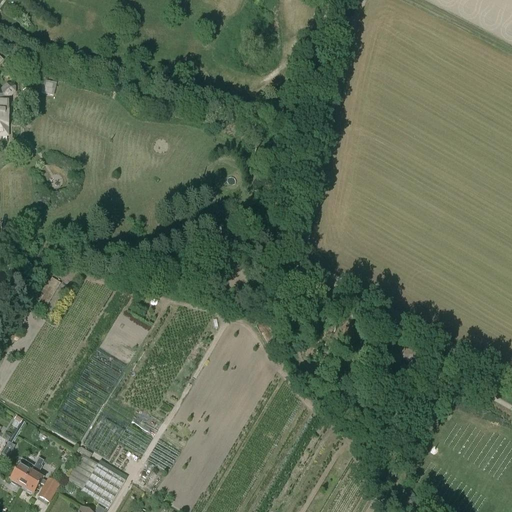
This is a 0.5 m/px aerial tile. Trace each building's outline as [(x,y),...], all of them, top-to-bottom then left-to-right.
[(0,136),(6,136),(6,119),(8,118),(8,113),(6,112),(6,100),(13,93),(13,89),(10,86),(8,87),(1,94),(0,93),(0,136)] [(32,309),(50,320),(69,290),(50,279),(32,309)] [(402,376),(412,382),(419,368),(410,363),(402,376)] [(16,417),(14,421),(20,425),(22,421),(16,417)] [(1,456),(7,460),(15,447),(9,444),(1,456)] [(61,460),(66,463),(70,457),(64,453),(61,460)] [(82,456),(68,481),(84,489),(81,493),(110,509),(126,477),(110,469),(108,471),(82,456)] [(32,471),(21,488),(26,491),(27,493),(31,496),(32,495),(33,495),(40,485),(42,481),(43,480),(36,476),(37,474),(36,474),(43,462),(39,459),(36,464),(32,471)] [(18,466),(9,481),(10,482),(11,484),(15,486),(17,486),(21,488),(32,471),(27,468),(25,470),(18,466)] [(44,487),(38,498),(49,504),(59,487),(47,480),(46,483),(42,481),(40,485),(44,487)]
